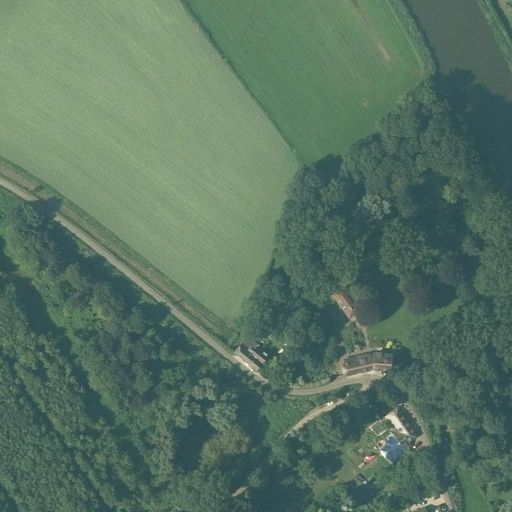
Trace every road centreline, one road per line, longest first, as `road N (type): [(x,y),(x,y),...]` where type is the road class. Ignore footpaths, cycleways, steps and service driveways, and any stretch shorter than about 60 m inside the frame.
road 1 (unclassified): [(382,382),(363,378),(303,392),(266,384),(0,181)]
road 2 (unclassified): [(217,511),(294,431),(382,382)]
road 3 (unclassified): [(451,511),(418,424),(382,382)]
